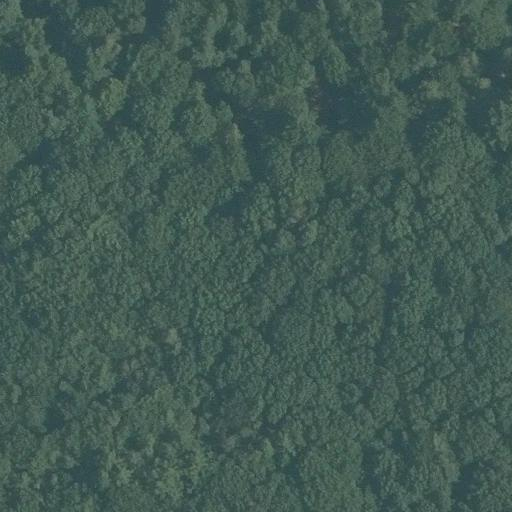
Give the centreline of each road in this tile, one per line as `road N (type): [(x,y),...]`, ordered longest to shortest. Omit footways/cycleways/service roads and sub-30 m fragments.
road 1 (track): [(511,175),(0,208)]
road 2 (track): [(510,0),(475,68),(433,114),(372,133),(104,155),(71,168)]
road 3 (track): [(511,12),(488,30),(397,55),(301,46),(209,0)]
